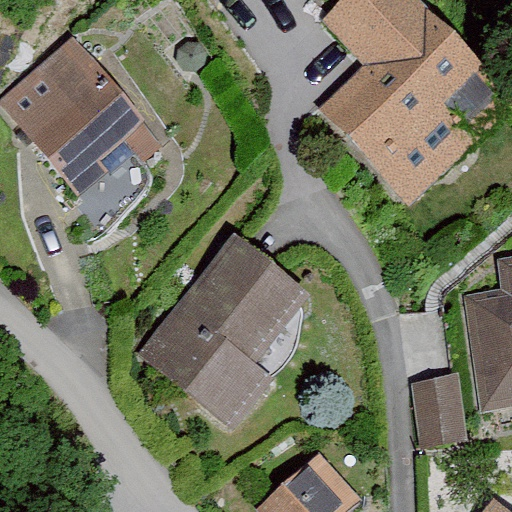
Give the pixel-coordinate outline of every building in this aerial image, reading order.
[(511,114),(511,108),(405,0),(345,0),(320,25),(364,71),(315,119),(409,215),(511,114)] [(74,51),(11,105),(54,155),(92,198),(155,144),(74,51)] [(236,241),(145,358),(241,433),(286,375),(267,360),(313,301),(259,259),(236,241)] [(504,296),(467,301),(480,401),(482,424),(511,420),(511,264),(500,266),(504,296)] [(479,446),(467,376),(415,384),(427,454),(479,446)] [(328,452),(265,511),(362,511),(375,500),(328,452)] [(511,511),(495,497),(483,511),(511,511)]
